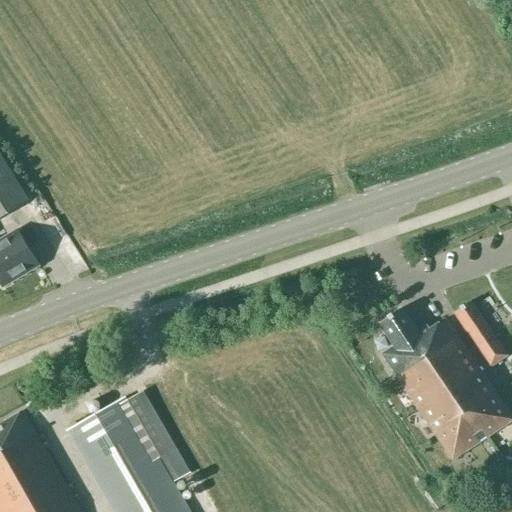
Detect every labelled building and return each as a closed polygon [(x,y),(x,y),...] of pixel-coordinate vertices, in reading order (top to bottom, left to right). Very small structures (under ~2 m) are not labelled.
[(0,217),(29,200),(0,154),(0,217)] [(40,266),(17,227),(0,237),(0,284),(2,288),(40,266)] [(490,367),(505,356),(468,302),(452,313),(490,367)] [(382,354),(392,369),(391,370),(452,460),(511,420),(511,418),(444,318),(430,329),(427,324),(417,331),(401,308),(379,323),(394,346),(382,354)] [(177,448),(143,389),(126,399),(124,396),(66,429),(112,511),(190,511),(160,457),(177,448)] [(80,511),(46,452),(22,411),(0,424),(0,511),(80,511)]
